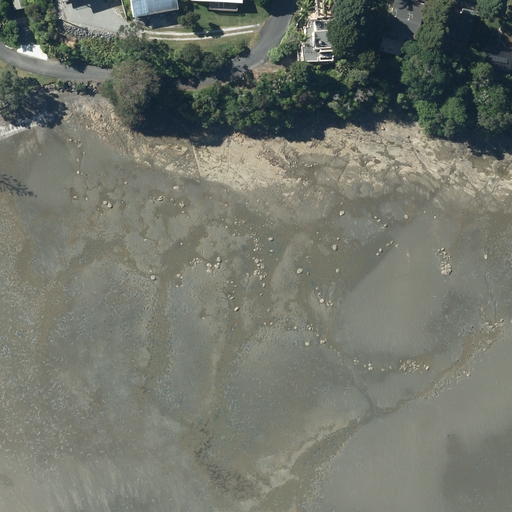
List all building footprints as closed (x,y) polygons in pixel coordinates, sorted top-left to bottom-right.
[(20,0),(0,0),(0,14),(23,10),(20,0)] [(167,0),(119,0),(123,22),(170,14),(167,0)] [(400,0),(390,0),(379,36),(412,46),(425,8),(400,0)] [(451,4),(440,1),(430,34),(461,43),(470,14),(458,11),(456,17),(448,14),(451,4)] [(294,49),(293,67),(312,68),(312,64),(325,65),(326,19),(314,19),(314,21),(312,21),(312,23),(302,23),(302,30),(299,30),(299,37),(297,37),(296,49),(294,49)] [(481,59),(485,72),(501,68),(498,54),(481,59)]
